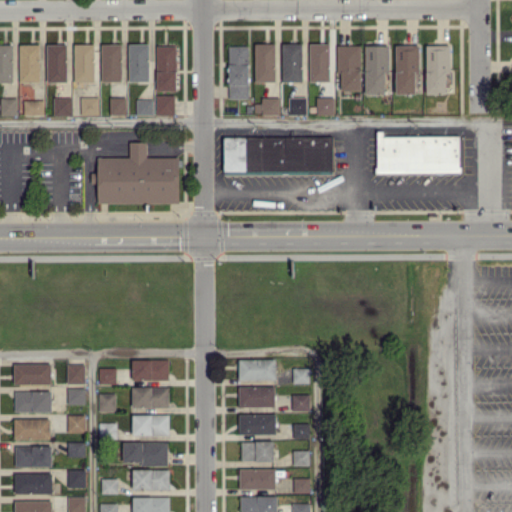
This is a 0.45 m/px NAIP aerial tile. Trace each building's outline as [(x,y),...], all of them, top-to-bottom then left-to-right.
[(128,80),(148,80),(148,42),(128,42),(128,80)] [(274,81),(274,42),(254,43),(255,81),(274,81)] [(282,81),(302,80),(302,42),(281,42),(282,81)] [(309,80),(329,80),(329,42),(309,42),(309,80)] [(0,43),(0,81),(12,81),(12,43),(0,43)] [(39,80),(38,43),(18,43),(19,81),(39,80)] [(46,81),(66,80),(66,43),(46,43),(46,81)] [(73,80),(93,80),(94,43),(74,43),(73,80)] [(101,80),(121,80),(121,43),(101,43),(101,80)] [(156,90),(176,89),(175,44),(155,45),(156,90)] [(248,97),(248,44),(227,44),(228,97),(248,97)] [(360,89),(360,44),(336,44),(336,73),(340,73),(341,89),(360,89)] [(365,93),(385,93),(384,72),(389,72),(388,44),(364,44),(365,93)] [(395,92),(415,93),(415,73),(419,73),(419,44),(395,44),(395,92)] [(426,93),(446,93),(446,73),(450,73),(449,44),(425,44),(426,93)] [(174,94),(156,94),(155,113),(174,114),(174,94)] [(0,114),(16,114),(16,96),(0,96),(0,114)] [(71,96),(53,96),(53,114),(72,114),(71,96)] [(99,96),(80,96),(81,115),(99,114),(99,96)] [(109,114),(126,113),(125,96),(109,96),(109,114)] [(261,97),(261,114),(279,114),(278,96),(261,97)] [(306,114),(306,96),(288,96),(288,114),(306,114)] [(334,114),(334,96),(316,96),(316,114),(334,114)] [(153,114),(153,98),(136,98),(136,114),(153,114)] [(43,113),(43,99),(23,99),(23,113),(43,113)] [(376,172),(459,172),(459,134),(376,135),(376,172)] [(223,174),(333,172),(333,135),(223,136),(223,174)] [(178,156),(146,156),(146,141),(129,141),(129,156),(97,156),(97,172),(91,172),(91,182),(97,182),(97,203),(178,202),(178,156)] [(131,359),(131,379),(168,378),(168,358),(131,359)] [(275,358),(238,358),(238,378),(275,378),(275,358)] [(50,362),(13,363),(13,383),(51,383),(50,362)] [(84,363),(66,363),(67,382),(84,382),(84,363)] [(115,382),(115,367),(98,366),(98,382),(115,382)] [(293,382),(310,382),(309,367),(292,367),(293,382)] [(168,406),(167,385),(131,386),(132,406),(168,406)] [(274,386),(238,385),(238,405),(274,406),(274,386)] [(84,403),(84,387),(67,387),(67,403),(84,403)] [(50,411),(51,390),(14,389),(14,410),(50,411)] [(115,410),(115,392),(98,392),(98,410),(115,410)] [(309,393),(291,393),(291,410),(309,409),(309,393)] [(168,413),(131,414),(132,434),(168,433),(168,413)] [(238,433),(275,433),(275,413),(238,413),(238,433)] [(67,431),(85,431),(85,414),(67,414),(67,431)] [(13,418),(14,438),(50,437),(49,417),(13,418)] [(98,421),(98,438),(116,438),(116,422),(98,421)] [(309,422),(292,422),(293,437),(309,436),(309,422)] [(84,440),(67,441),(67,456),(85,455),(84,440)] [(167,440),(122,441),(122,461),(140,461),(140,464),(167,464),(167,440)] [(240,460),(272,460),(272,440),(240,440),(240,460)] [(51,465),(51,445),(14,445),(14,465),(51,465)] [(309,464),(309,449),(292,449),(292,464),(309,464)] [(239,488),(275,487),(274,467),(239,467),(239,488)] [(67,486),(84,486),(85,468),(67,468),(67,486)] [(169,468),(132,468),(132,488),(168,489),(169,468)] [(51,472),(13,472),(14,493),(51,492),(51,472)] [(293,492),(309,491),(309,476),(293,477),(293,492)] [(117,492),(117,477),(101,477),(101,492),(117,492)] [(66,511),(84,511),(85,495),(67,495),(66,511)] [(276,511),(276,495),(239,495),(239,511),(276,511)] [(132,511),(169,511),(169,496),(132,496),(132,511)] [(51,511),(51,499),(14,500),(13,511),(51,511)] [(99,502),(99,511),(116,511),(117,502),(99,502)] [(309,511),(310,502),(291,502),(291,511),(309,511)]
